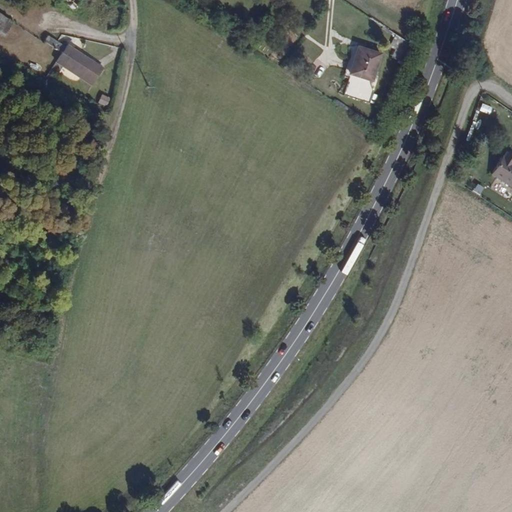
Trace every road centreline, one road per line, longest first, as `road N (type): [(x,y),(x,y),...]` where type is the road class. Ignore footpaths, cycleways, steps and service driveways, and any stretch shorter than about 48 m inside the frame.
road 1 (primary): [(155,511),(283,358),(360,234),(458,0)]
road 2 (unclassified): [(225,511),(327,407),(383,330),(472,91),(491,85),(511,99)]
road 3 (track): [(63,359),(124,101)]
